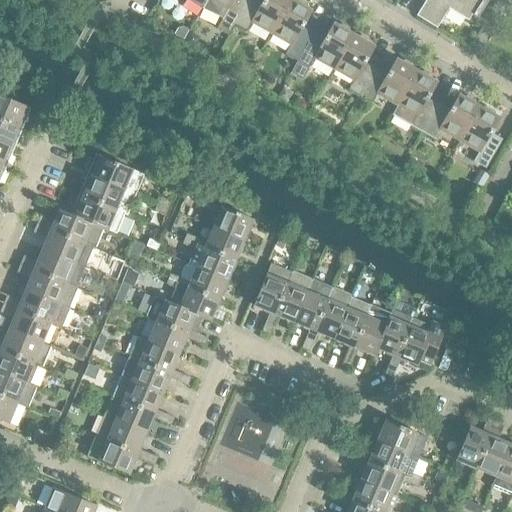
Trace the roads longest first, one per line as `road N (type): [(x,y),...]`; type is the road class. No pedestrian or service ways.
road 1 (residential): [(152,504),(169,484),(233,337),(308,369),(329,425)]
road 2 (residential): [(329,425),(437,379),(511,408)]
road 3 (residential): [(511,89),(352,0)]
road 4 (residential): [(0,438),(152,504)]
road 5 (residential): [(0,244),(50,125)]
